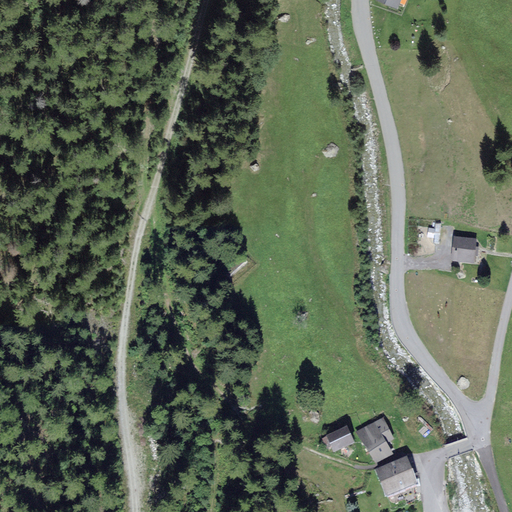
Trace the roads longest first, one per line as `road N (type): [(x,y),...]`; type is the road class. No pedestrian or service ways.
road 1 (unclassified): [(359,0),(397,176),(400,316),(483,439)]
road 2 (track): [(147,210),(121,369),(135,511)]
road 3 (track): [(440,457),(403,454),(377,466),(353,465),(281,437),(214,392)]
road 4 (track): [(207,0),(147,210)]
road 5 (track): [(152,196),(145,193),(143,157),(160,0)]
road 6 (track): [(214,392),(183,347),(147,210)]
road 7 (residential): [(483,439),(511,296)]
